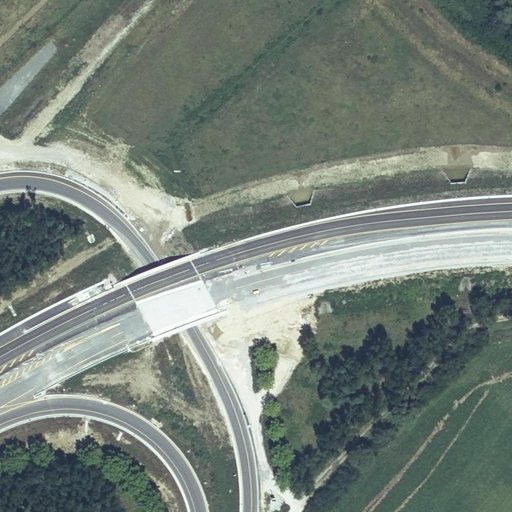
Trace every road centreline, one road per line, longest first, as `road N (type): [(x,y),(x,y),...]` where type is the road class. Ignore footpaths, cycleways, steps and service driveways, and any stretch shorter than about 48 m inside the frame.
road 1 (motorway): [(0,392),(59,357),(209,295),(351,261),(511,243)]
road 2 (motorway): [(511,212),(336,229),(265,246),(130,293),(0,358)]
road 3 (motorway): [(248,511),(230,412),(145,255),(74,194),(0,185)]
road 4 (track): [(288,511),(447,346),(488,316),(511,311)]
road 5 (motorway): [(0,421),(63,403),(125,416),(180,462),(199,511)]
